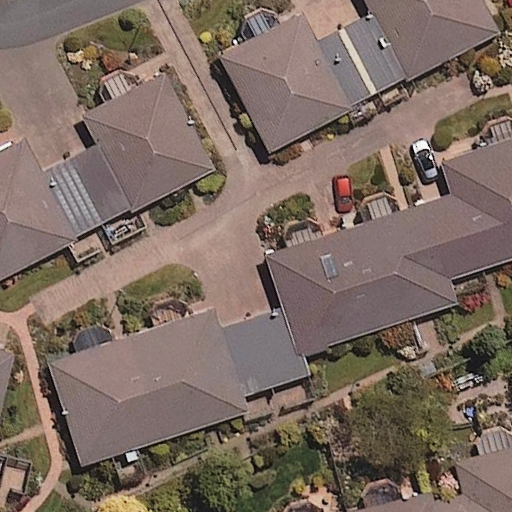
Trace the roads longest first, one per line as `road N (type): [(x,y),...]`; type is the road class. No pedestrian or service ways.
road 1 (residential): [(51,299),(258,193)]
road 2 (residential): [(258,193),(455,92)]
road 3 (residential): [(160,0),(258,193)]
